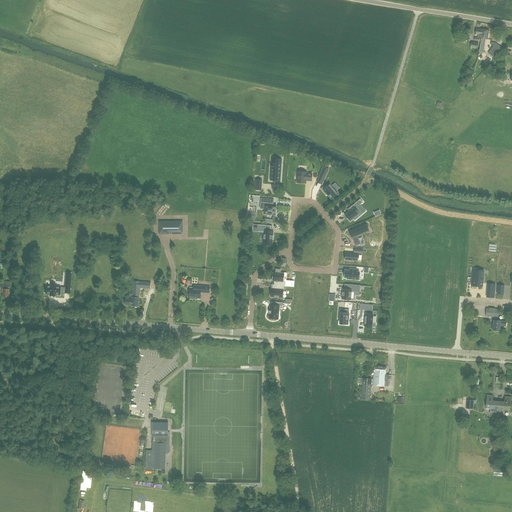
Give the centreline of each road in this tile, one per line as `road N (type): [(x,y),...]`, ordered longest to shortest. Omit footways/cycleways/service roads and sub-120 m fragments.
road 1 (tertiary): [(249,333),(511,357)]
road 2 (tertiary): [(0,314),(249,333)]
road 3 (track): [(298,511),(272,335)]
road 4 (residential): [(290,245),(291,266),(334,271),(338,232),(314,201),(294,199)]
road 5 (unclassified): [(511,24),(362,0)]
